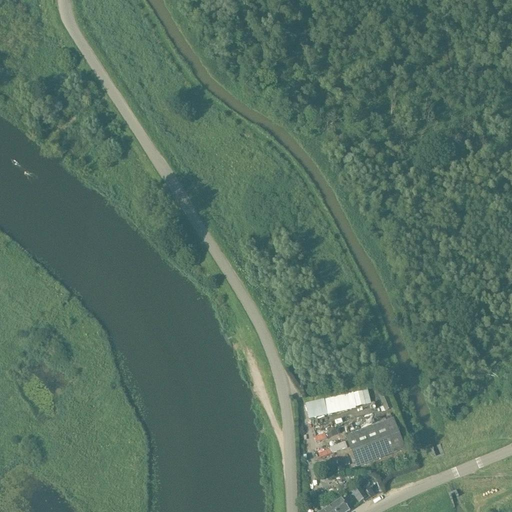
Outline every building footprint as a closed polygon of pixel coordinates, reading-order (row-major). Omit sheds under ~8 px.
[(306,402),(310,419),(372,406),(369,390),(306,402)] [(386,412),(391,409),(385,396),(380,398),(386,412)] [(394,419),(346,437),(357,468),(406,450),(394,419)] [(432,448),(431,448),(434,453),(437,461),(440,459),(443,458),(440,451),(438,446),(437,446),(438,451),(439,452),(441,457),(439,458),(437,458),(435,454),(436,454),(435,453),(432,448)] [(437,446),(432,448),(435,453),(436,454),(435,454),(437,458),(441,457),(439,452),(438,451),(437,446)] [(321,483),(311,484),(311,496),(321,496),(321,483)] [(360,487),(353,493),(360,504),(368,498),(360,487)] [(457,500),(458,499),(454,489),(447,492),(451,502),(452,502),(451,498),(449,493),(451,493),(453,492),(455,496),(457,500)] [(348,511),(350,511),(341,499),(323,511),(348,511)]
